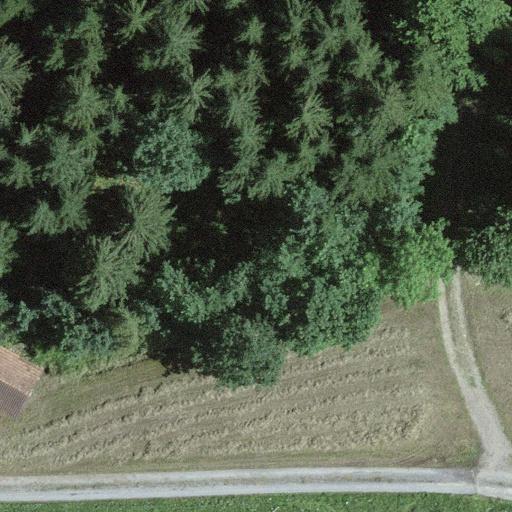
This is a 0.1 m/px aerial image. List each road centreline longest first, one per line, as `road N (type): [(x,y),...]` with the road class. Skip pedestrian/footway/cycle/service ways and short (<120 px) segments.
road 1 (track): [(511,483),(0,488)]
road 2 (track): [(511,469),(462,362),(452,308),(452,220),(491,0)]
